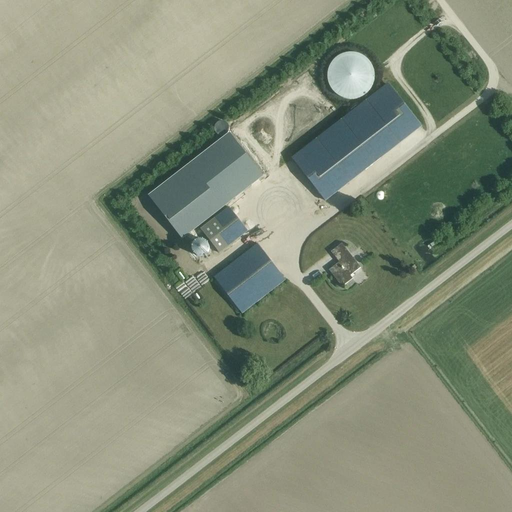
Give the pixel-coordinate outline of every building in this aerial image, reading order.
[(366,94),(368,93),(369,91),(370,90),(371,88),(372,86),(373,84),(374,82),(374,80),(374,78),(374,76),(374,74),(374,72),(374,70),(373,68),(372,67),(371,65),(370,63),(369,61),(368,60),(366,59),(365,57),(363,56),(361,55),(359,54),(357,54),(355,53),(353,53),(351,53),(349,53),(347,53),(345,54),(343,54),(341,55),(340,56),(338,57),(336,58),(335,59),(333,61),(332,62),(331,64),(330,66),(329,68),(328,69),(328,71),(328,73),(327,75),(327,77),(328,79),(328,81),(328,83),(329,85),(330,87),(331,89),(332,90),(333,92),(335,93),(336,95),(338,96),(340,97),(341,98),(343,99),(345,99),(347,100),(349,100),(351,100),(353,100),(355,99),(357,99),(359,98),(361,97),(363,97),(365,95),(366,94)] [(292,159),(325,202),(421,129),(388,86),(292,159)] [(229,134),(150,195),(184,238),(263,177),(229,134)] [(219,253),(247,231),(229,207),(201,230),(219,253)] [(202,240),(201,240),(200,240),(199,240),(197,240),(196,241),(195,241),(195,242),(194,243),(193,244),(193,245),(192,246),(192,247),(192,248),(192,250),(192,251),(193,252),(193,253),(194,254),(195,255),(196,256),(197,256),(199,257),(200,257),(201,257),(202,257),(203,257),(204,256),(205,256),(206,255),(207,255),(208,254),(208,253),(209,252),(209,251),(209,250),(210,248),(209,247),(209,246),(209,245),(208,244),(208,243),(207,242),(206,242),(205,241),(204,240),(203,240),(202,240)] [(242,314),(285,280),(257,244),(214,278),(242,314)] [(350,276),(360,268),(346,251),(347,251),(342,244),(331,252),(339,263),(329,270),(329,271),(330,270),(342,286),(342,287),(352,279),(350,276)]
